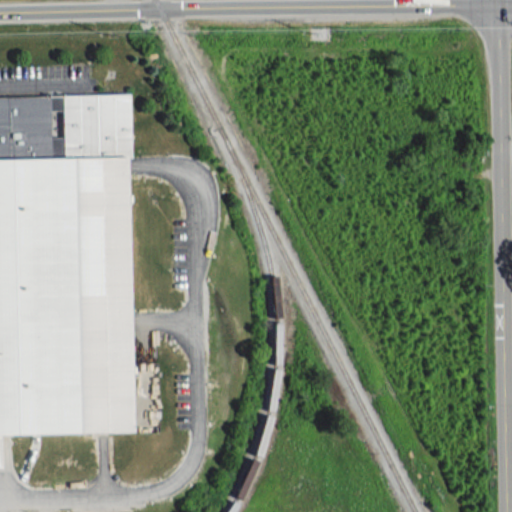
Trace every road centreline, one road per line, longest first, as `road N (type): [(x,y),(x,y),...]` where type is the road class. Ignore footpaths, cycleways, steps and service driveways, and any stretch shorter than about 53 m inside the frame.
road 1 (residential): [(495,0),(503,511)]
road 2 (tertiary): [(0,10),(496,4)]
